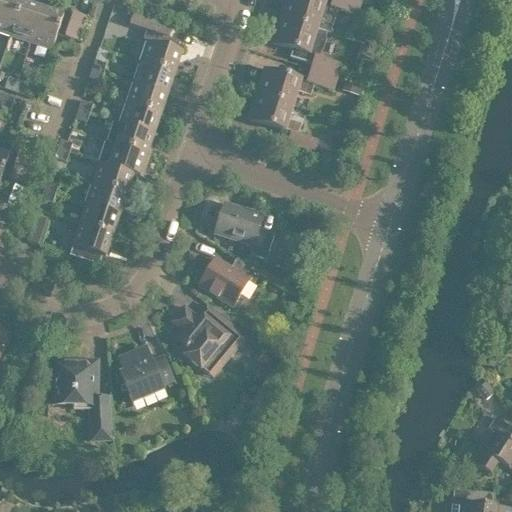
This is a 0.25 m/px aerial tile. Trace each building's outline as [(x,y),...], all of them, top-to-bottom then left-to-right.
[(16,0),(0,0),(0,32),(7,35),(19,1),(16,0)] [(283,0),(278,17),(314,28),(318,14),(332,19),(335,8),(355,15),(359,1),(356,0),(329,0),(328,5),(311,0),(283,0)] [(19,1),(7,35),(28,42),(39,7),(19,1)] [(39,7),(28,42),(49,49),(54,34),(75,41),(83,16),(70,12),(68,18),(61,15),(39,7)] [(156,20),(146,17),(131,12),(127,24),(143,30),(152,33),(156,20)] [(314,28),(278,17),(270,42),(292,49),(290,56),(288,55),(287,57),(309,63),(308,68),(335,77),(340,63),(316,56),(320,51),(321,48),(323,41),(324,33),(325,32),(325,31),(314,28)] [(145,40),(138,62),(172,73),(179,51),(173,49),(176,41),(152,33),(143,30),(140,38),(145,40)] [(93,59),(90,68),(101,72),(104,63),(93,59)] [(138,62),(131,82),(165,93),(172,73),(138,62)] [(101,72),(90,68),(87,77),(98,81),(101,72)] [(254,93),(290,105),(294,91),(308,95),(311,85),(331,91),(335,77),(308,68),(304,81),(262,68),(254,93)] [(6,77),(2,88),(11,91),(15,79),(6,77)] [(24,82),(15,79),(11,91),(20,94),(24,82)] [(358,94),(361,84),(344,80),(342,89),(358,94)] [(124,103),(158,114),(165,93),(131,82),(124,103)] [(284,145),(311,153),(316,139),(296,133),(299,123),(286,119),(290,105),(254,93),(246,119),(288,132),(284,145)] [(0,105),(8,108),(11,97),(2,94),(0,101),(0,105)] [(90,104),(79,100),(76,109),(87,113),(90,104)] [(151,135),(152,133),(158,114),(124,103),(118,123),(151,135)] [(76,109),(73,118),(83,122),(87,113),(76,109)] [(151,135),(118,123),(111,121),(104,142),(147,156),(154,134),(152,133),(151,135)] [(58,139),(55,148),(66,151),(69,142),(58,139)] [(316,139),(311,153),(337,162),(341,147),(316,139)] [(140,177),(147,156),(104,142),(98,161),(106,164),(106,165),(131,173),(131,174),(140,177)] [(55,148),(52,157),(63,161),(66,151),(55,148)] [(0,174),(21,181),(29,156),(16,152),(14,158),(6,155),(0,152),(0,174)] [(98,161),(90,183),(124,194),(131,174),(131,173),(106,165),(106,164),(98,161)] [(44,180),(41,189),(52,193),(55,184),(44,180)] [(90,183),(84,203),(118,215),(124,194),(90,183)] [(41,189),(38,198),(49,202),(52,193),(41,189)] [(84,203),(77,224),(111,235),(118,215),(84,203)] [(213,232),(250,244),(247,253),(263,259),(271,234),(256,230),(260,216),(222,204),(213,232)] [(24,241),(32,244),(41,219),(32,216),(24,241)] [(111,235),(77,224),(70,246),(104,257),(111,235)] [(196,285),(230,306),(247,279),(252,282),(258,272),(234,257),(228,268),(212,258),(196,285)] [(301,289),(306,275),(294,271),(289,285),(301,289)] [(198,367),(205,373),(218,358),(222,361),(243,336),(209,308),(199,321),(184,308),(172,322),(180,329),(174,336),(184,344),(182,347),(183,348),(179,352),(197,368),(198,367)] [(121,370),(117,372),(121,382),(126,393),(130,403),(140,398),(140,399),(152,394),(152,393),(162,389),(160,385),(172,380),(161,354),(150,359),(144,345),(115,357),(121,370)] [(268,373),(276,362),(263,351),(255,362),(268,373)] [(50,403),(71,403),(70,408),(92,409),(94,440),(109,439),(105,384),(91,384),(92,361),(56,360),(55,379),(51,379),(50,403)] [(474,389),(483,399),(491,392),(483,382),(474,389)] [(252,416),(262,419),(265,405),(255,403),(252,416)] [(495,462),(511,472),(511,429),(491,416),(485,427),(490,430),(469,463),(487,474),(495,462)] [(452,489),(449,511),(508,511),(510,507),(484,504),(486,492),(452,489)] [(137,498),(135,508),(146,511),(148,500),(137,498)]
